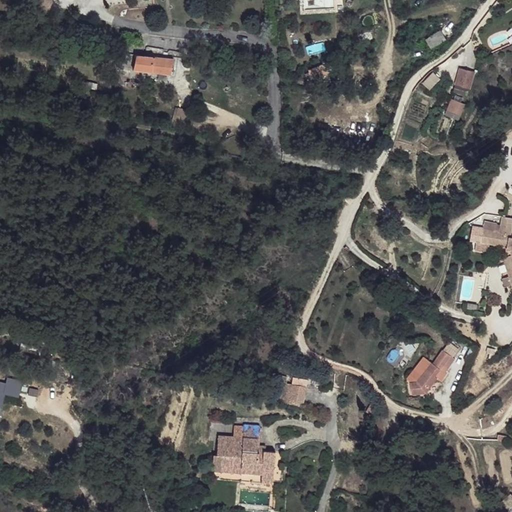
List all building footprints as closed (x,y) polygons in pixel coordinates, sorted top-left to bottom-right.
[(440,34),(425,43),(430,51),(446,43),(440,34)] [(168,65),(137,58),(134,71),(165,78),(168,65)] [(324,67),(308,73),(313,82),(328,76),(324,67)] [(465,72),(451,67),(444,84),(457,89),(465,72)] [(430,77),(423,80),(426,88),(433,85),(430,77)] [(452,102),(438,97),(433,109),(446,115),(452,102)] [(191,112),(180,109),(175,130),(186,133),(191,112)] [(482,225),(478,244),(505,250),(504,253),(508,258),(504,261),(511,275),(511,240),(508,239),(511,222),(500,220),(496,234),(493,234),(494,228),(482,225)] [(417,380),(409,380),(409,392),(424,391),(435,376),(438,379),(445,371),(444,370),(454,357),(442,348),(432,362),(431,361),(417,380)] [(25,402),(26,384),(0,381),(0,417),(1,417),(3,400),(25,402)] [(304,403),(306,385),(286,382),(283,400),(304,403)] [(378,406),(371,402),(366,411),(372,414),(378,406)] [(242,437),(216,437),(216,457),(221,458),(221,469),(240,472),(241,477),(255,476),(256,471),(272,471),(274,454),(258,451),(257,428),(243,428),(242,437)] [(511,506),(511,493),(511,492),(501,504),(509,510),(511,506)]
